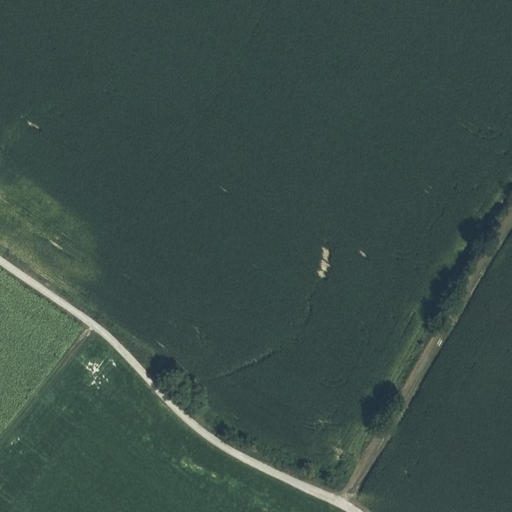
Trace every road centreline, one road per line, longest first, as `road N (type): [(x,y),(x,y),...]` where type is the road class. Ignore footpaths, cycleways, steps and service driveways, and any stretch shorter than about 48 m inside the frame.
road 1 (track): [(353,511),(200,432),(94,326),(0,260)]
road 2 (track): [(339,504),(383,445),(511,225)]
road 3 (track): [(94,326),(0,446)]
